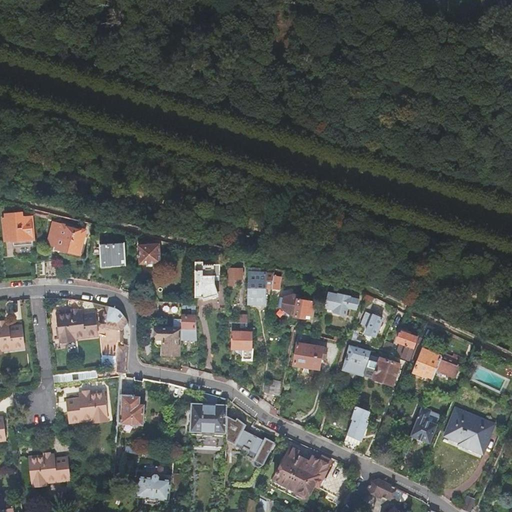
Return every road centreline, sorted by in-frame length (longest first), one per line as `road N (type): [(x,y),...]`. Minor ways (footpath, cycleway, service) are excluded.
road 1 (track): [(0,41),(511,195)]
road 2 (track): [(511,299),(0,145)]
road 3 (track): [(511,251),(0,97)]
road 4 (residential): [(369,467),(275,425),(225,391),(130,368),(130,318),(117,301),(48,290),(0,295)]
road 5 (track): [(511,55),(279,0)]
